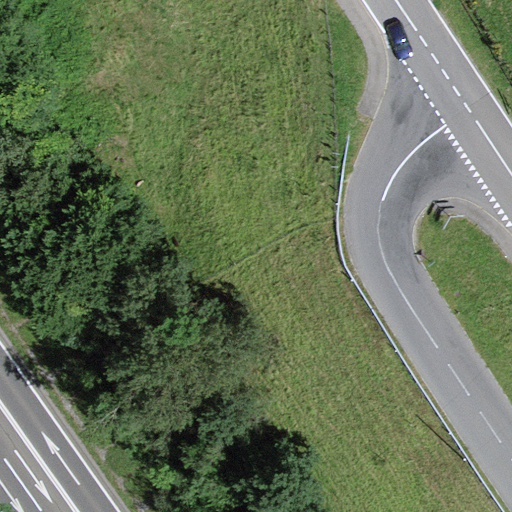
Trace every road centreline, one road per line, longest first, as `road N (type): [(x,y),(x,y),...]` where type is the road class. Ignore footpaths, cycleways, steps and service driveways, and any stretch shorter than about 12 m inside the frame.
road 1 (tertiary): [(511,455),(392,278),(376,232),(379,191),(393,162),(462,101)]
road 2 (tertiary): [(395,0),(462,101)]
